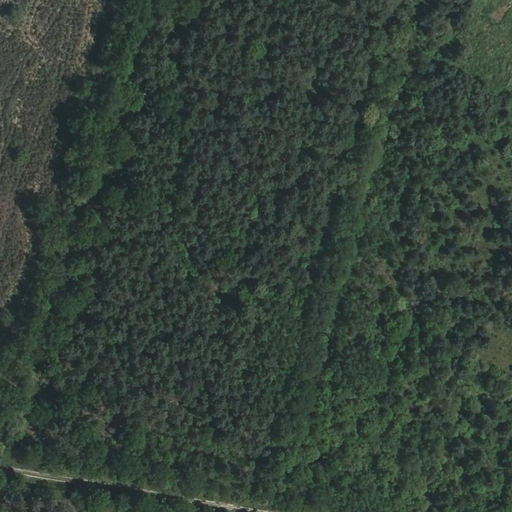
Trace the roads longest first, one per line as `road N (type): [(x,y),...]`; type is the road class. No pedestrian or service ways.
road 1 (track): [(11,466),(127,128),(161,0)]
road 2 (track): [(267,511),(0,464)]
